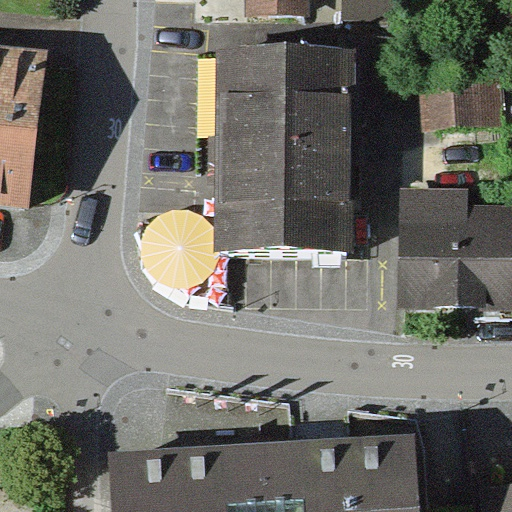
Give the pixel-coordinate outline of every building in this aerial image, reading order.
[(309,0),(245,0),(245,16),(309,15),(309,0)] [(343,45),(216,45),(216,251),(352,251),(352,118),(400,118),(400,34),(343,34),(343,45)] [(0,203),(29,207),(48,49),(0,43),(0,203)] [(501,68),(419,73),(422,129),(504,124),(501,68)] [(511,309),(511,202),(468,201),(468,187),(401,186),(398,307),(511,309)] [(419,511),(415,432),(110,452),(112,511),(419,511)] [(511,511),(511,482),(480,485),(482,511),(511,511)]
